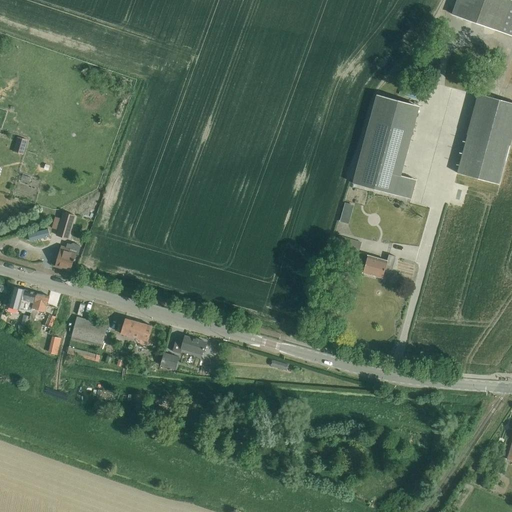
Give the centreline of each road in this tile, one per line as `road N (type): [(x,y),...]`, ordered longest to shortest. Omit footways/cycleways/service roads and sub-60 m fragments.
road 1 (secondary): [(511,387),(379,374),(0,268)]
road 2 (unknown): [(394,367),(455,104)]
